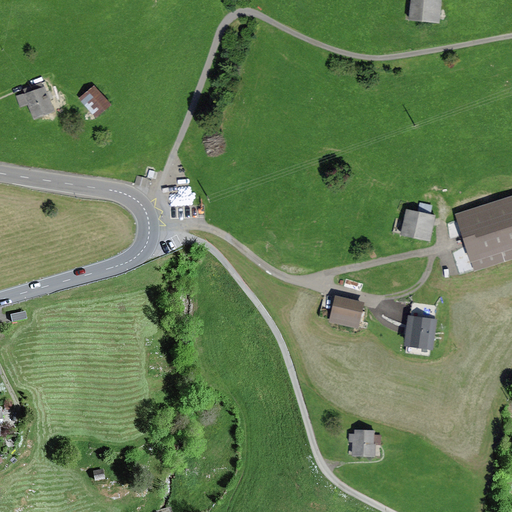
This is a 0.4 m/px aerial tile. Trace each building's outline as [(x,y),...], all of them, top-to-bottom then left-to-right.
[(441,0),(411,0),(410,17),(440,20),(441,0)] [(43,86),(23,96),(34,119),(54,109),(43,86)] [(94,86),(80,99),(95,116),(110,102),(94,86)] [(149,177),(138,174),(135,184),(146,187),(149,177)] [(511,195),(457,214),(475,267),(511,254),(511,195)] [(420,210),(433,212),(434,203),(421,202),(420,210)] [(433,213),(408,208),(402,233),(428,239),(433,213)] [(331,319),(336,294),(327,292),(321,317),(331,319)] [(364,304),(336,297),(331,319),(359,325),(364,304)] [(411,314),(410,314),(406,341),(431,345),(436,306),(413,303),(411,314)] [(26,313),(10,316),(12,324),(27,320),(26,313)] [(373,432),(356,432),(356,435),(349,435),(349,442),(352,442),(352,456),(379,457),(379,446),(373,446),(373,432)] [(102,468),(92,470),(94,480),(104,478),(102,468)]
